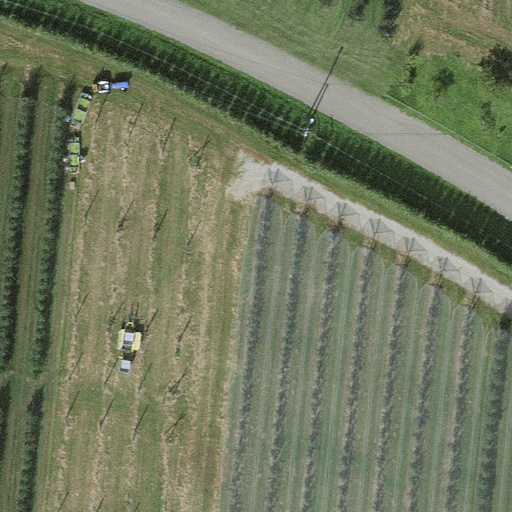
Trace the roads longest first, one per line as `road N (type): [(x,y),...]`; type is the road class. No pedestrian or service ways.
road 1 (unclassified): [(511,211),(367,121),(102,0)]
road 2 (track): [(511,306),(255,166)]
